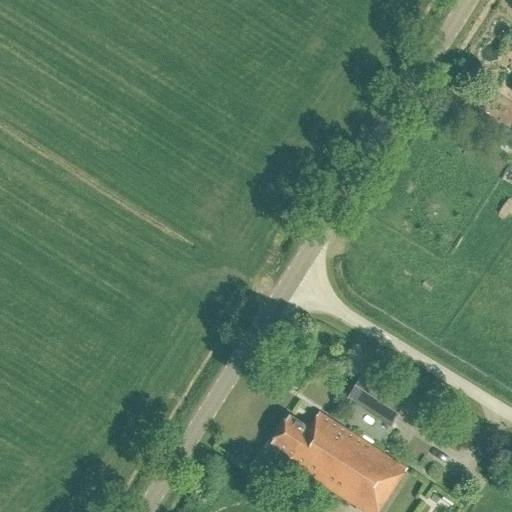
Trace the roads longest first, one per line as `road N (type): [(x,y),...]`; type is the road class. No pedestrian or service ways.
road 1 (tertiary): [(290,282),(469,0)]
road 2 (tertiary): [(145,511),(290,282)]
road 3 (unclassified): [(511,416),(290,282)]
